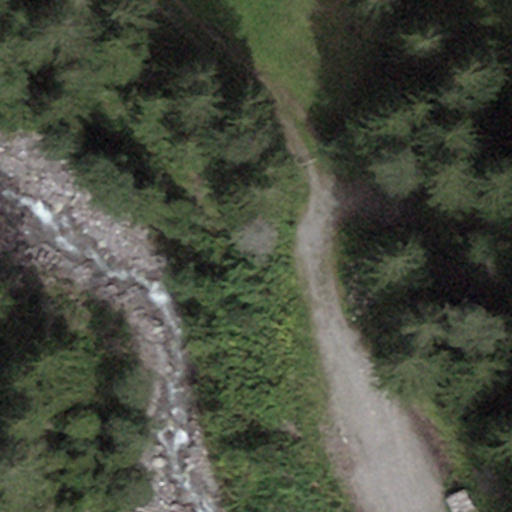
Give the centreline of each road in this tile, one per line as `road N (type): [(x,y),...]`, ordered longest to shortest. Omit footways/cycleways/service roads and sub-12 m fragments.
road 1 (track): [(325,198),(321,277),(419,511)]
road 2 (track): [(325,198),(511,290)]
